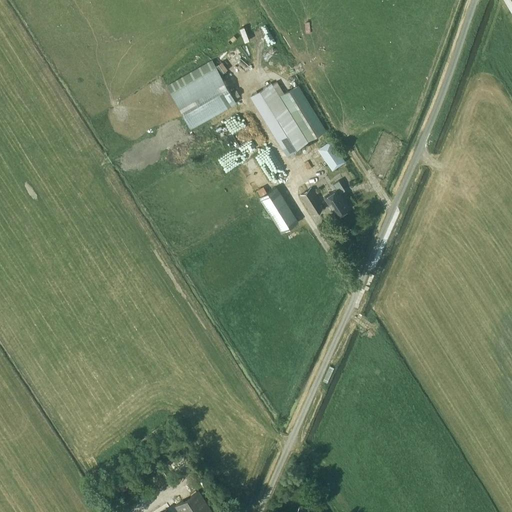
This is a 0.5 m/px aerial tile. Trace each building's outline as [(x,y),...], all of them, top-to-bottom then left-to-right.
[(236,102),(218,68),(212,60),(167,85),(172,94),(192,129),(236,102)] [(228,69),(222,61),(216,65),(222,74),(228,69)] [(272,82),(254,93),(290,152),(326,130),(298,84),(280,95),(272,82)] [(240,95),(237,90),(231,93),(235,98),(240,95)] [(221,143),(214,129),(171,148),(177,162),(221,143)] [(333,146),(322,153),(330,165),(334,163),(336,166),(344,161),(333,146)] [(340,193),(345,190),(339,180),(333,184),(336,189),(324,197),(336,215),(349,207),(340,193)] [(258,194),(278,232),(297,222),(277,184),(258,194)] [(326,209),(312,189),(300,197),(313,217),(326,209)] [(113,482),(121,494),(135,485),(126,473),(113,482)] [(138,498),(142,504),(157,493),(153,488),(138,498)] [(213,511),(199,490),(176,506),(179,511),(213,511)]
